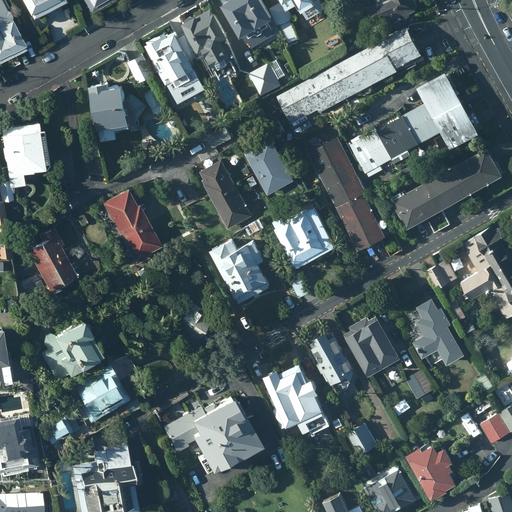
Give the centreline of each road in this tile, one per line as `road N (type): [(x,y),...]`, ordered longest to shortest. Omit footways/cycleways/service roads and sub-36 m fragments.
road 1 (residential): [(146,406),(511,201)]
road 2 (residential): [(0,100),(169,0)]
